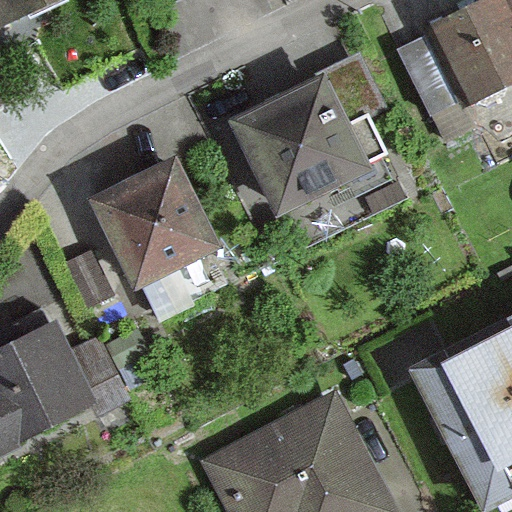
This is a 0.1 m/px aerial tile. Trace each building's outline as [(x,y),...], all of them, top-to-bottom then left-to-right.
[(0,0),(0,19),(41,0),(0,0)] [(511,80),(511,20),(502,0),(489,0),(472,9),(468,1),(454,8),(457,15),(426,31),(431,41),(397,57),(426,117),(460,100),(462,105),(468,102),(480,106),(498,97),(502,85),(511,80)] [(0,92),(12,85),(0,67),(0,92)] [(382,156),(363,117),(337,129),(316,86),(235,126),(276,208),(287,202),(295,208),(311,200),(312,190),(382,156)] [(205,246),(167,169),(95,205),(134,282),(169,264),(179,268),(194,261),(197,250),(205,246)] [(82,310),(108,298),(86,254),(61,266),(82,310)] [(124,397),(97,342),(61,360),(37,311),(9,325),(10,329),(0,334),(0,446),(93,400),(98,410),(124,397)] [(511,322),(413,373),(435,416),(440,414),(477,485),(511,466),(511,322)] [(381,511),(326,407),(302,419),(211,467),(234,511),(381,511)]
